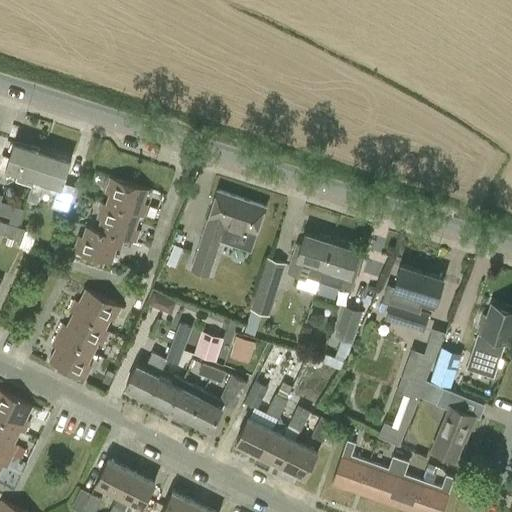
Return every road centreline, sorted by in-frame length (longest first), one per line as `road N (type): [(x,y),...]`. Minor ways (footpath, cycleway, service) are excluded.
road 1 (tertiary): [(511,245),(0,87)]
road 2 (residential): [(298,511),(0,364)]
